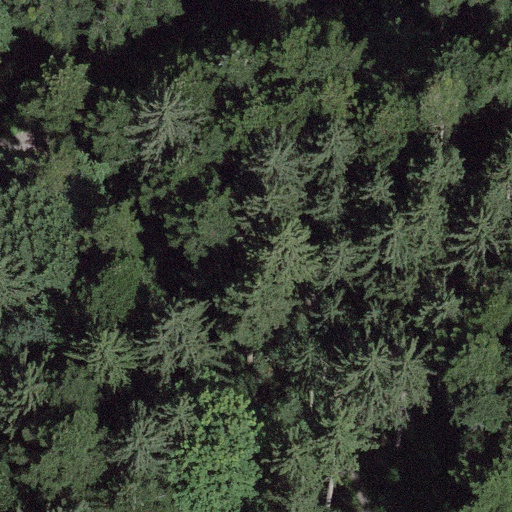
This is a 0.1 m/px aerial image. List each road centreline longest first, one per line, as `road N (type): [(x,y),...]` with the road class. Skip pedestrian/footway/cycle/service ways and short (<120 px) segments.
road 1 (track): [(243,91),(464,67),(511,85)]
road 2 (track): [(0,148),(243,91)]
